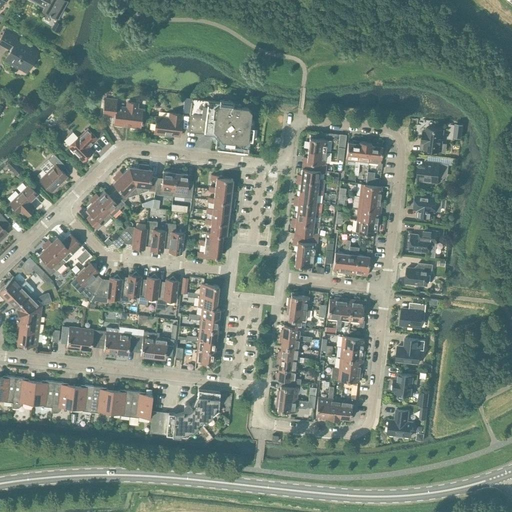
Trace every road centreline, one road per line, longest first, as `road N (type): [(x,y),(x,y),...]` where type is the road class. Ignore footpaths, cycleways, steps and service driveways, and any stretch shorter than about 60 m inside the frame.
road 1 (secondary): [(0,484),(144,475),(383,497),(458,489),(505,473)]
road 2 (residential): [(384,291),(399,138),(293,120),(288,167),(261,165)]
road 3 (residential): [(236,384),(262,387),(258,424),(360,432),(371,415),(384,291)]
road 4 (residential): [(0,356),(236,384)]
road 5 (residential): [(261,165),(121,150),(59,211)]
road 6 (residential): [(230,273),(107,259),(59,211)]
